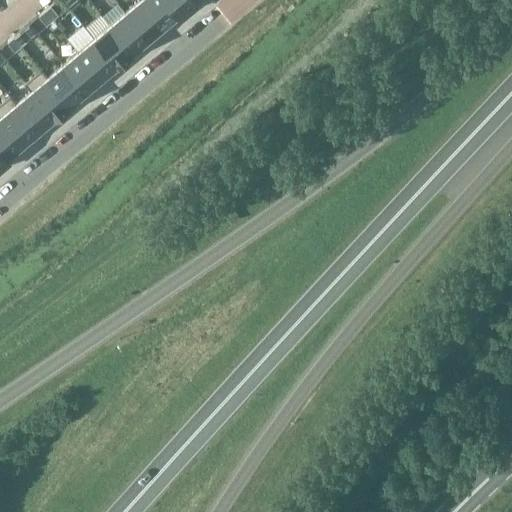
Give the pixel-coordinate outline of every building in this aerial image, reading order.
[(142,0),(136,0),(124,10),(147,38),(163,24),(142,0)] [(142,0),(163,24),(178,12),(167,0),(142,0)] [(167,0),(178,12),(181,16),(198,2),(196,0),(167,0)] [(50,5),(44,10),(52,20),(58,15),(50,5)] [(44,10),(38,15),(46,25),(52,20),(44,10)] [(124,10),(109,23),(132,51),(147,38),(124,10)] [(109,23),(93,36),(116,64),(132,51),(109,23)] [(19,32),(13,37),(21,46),(27,41),(19,32)] [(93,36),(77,50),(100,77),(116,64),(93,36)] [(13,37),(7,42),(15,51),(21,46),(13,37)] [(77,50),(62,63),(85,90),(100,77),(77,50)] [(47,75),(46,76),(69,103),(85,90),(62,63),(47,75)] [(30,89),(31,89),(54,116),(69,103),(46,76),(47,75),(41,68),(24,82),(30,89)] [(30,89),(16,101),(15,102),(38,129),(54,116),(31,89),(30,89)] [(0,115),(22,142),(38,129),(15,102),(16,101),(10,94),(0,101),(0,115)] [(0,115),(0,146),(7,155),(22,142),(0,115)] [(0,146),(0,167),(10,159),(7,155),(0,146)]
